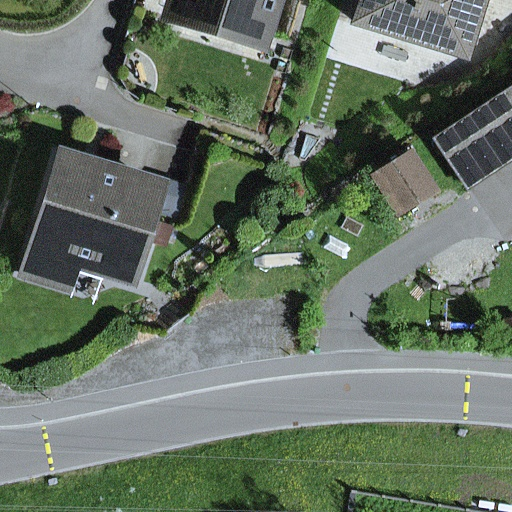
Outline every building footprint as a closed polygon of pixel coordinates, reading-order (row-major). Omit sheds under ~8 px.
[(164,0),(190,8),(247,25),(266,31),(275,0),(164,0)] [(463,56),(479,0),(359,0),(353,22),(463,56)] [(241,42),(247,25),(190,8),(185,25),(241,42)] [(437,139),(468,185),(511,155),(511,89),(490,104),(437,139)] [(432,190),(411,155),(376,177),(398,211),(432,190)] [(59,160),(33,247),(74,259),(131,277),(158,190),(119,178),(115,172),(102,167),(96,171),(59,160)] [(24,276),(65,288),(74,259),(33,247),(24,276)]
